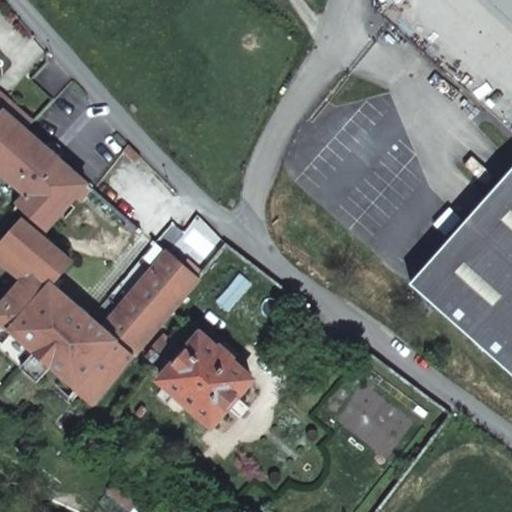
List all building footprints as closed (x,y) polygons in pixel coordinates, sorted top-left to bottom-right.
[(511,0),(490,0),(511,19),(511,0)] [(0,112),(3,109),(10,101),(0,92),(0,112)] [(10,101),(3,109),(24,128),(31,120),(10,101)] [(91,186),(24,128),(3,109),(0,112),(0,176),(23,197),(15,206),(44,231),(74,196),(79,200),(91,186)] [(511,168),(410,281),(511,370),(511,168)] [(47,361),(89,398),(134,347),(142,338),(195,277),(165,251),(100,325),(50,282),(70,260),(17,219),(0,238),(0,258),(19,275),(0,296),(0,319),(8,327),(0,336),(0,347),(34,377),(47,361)] [(171,364),(142,338),(134,347),(164,373),(159,378),(211,423),(251,378),(231,360),(233,357),(219,345),(217,348),(200,332),(171,364)] [(134,509),(143,500),(118,480),(110,489),(134,509)]
